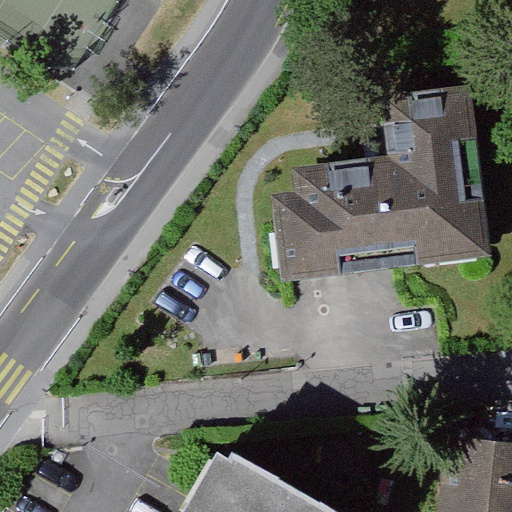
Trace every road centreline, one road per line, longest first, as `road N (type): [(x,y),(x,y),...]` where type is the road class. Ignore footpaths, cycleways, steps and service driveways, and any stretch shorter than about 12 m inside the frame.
road 1 (residential): [(24,403),(65,418),(139,421),(511,386)]
road 2 (residential): [(258,0),(0,365)]
